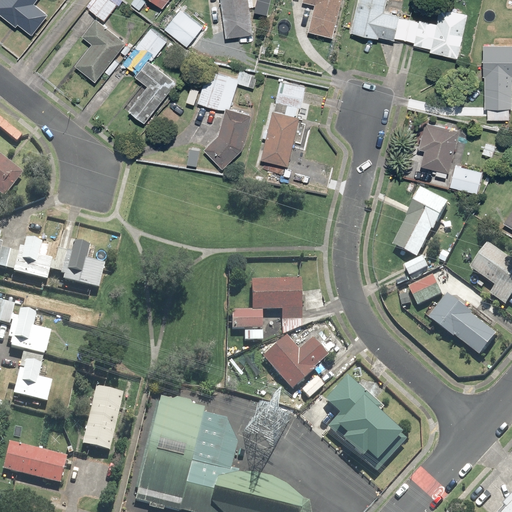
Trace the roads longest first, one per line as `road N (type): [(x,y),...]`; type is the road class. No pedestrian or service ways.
road 1 (residential): [(357,106),(370,123),(346,250),(349,286),(363,321),(474,433)]
road 2 (residential): [(88,199),(94,168),(65,130),(0,79)]
